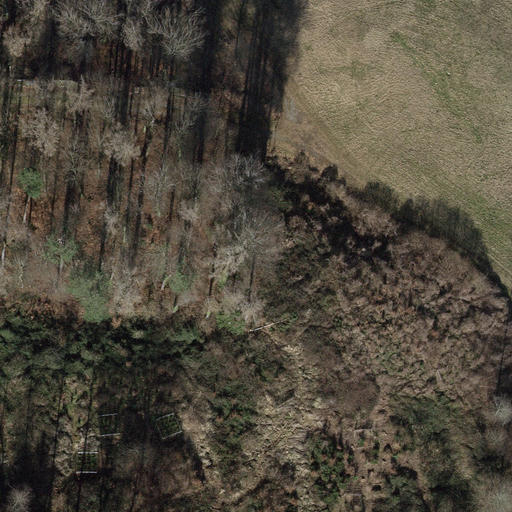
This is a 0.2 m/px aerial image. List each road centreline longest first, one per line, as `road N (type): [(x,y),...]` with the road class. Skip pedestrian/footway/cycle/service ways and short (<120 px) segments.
road 1 (track): [(0,97),(160,101),(231,117),(360,185),(511,291)]
road 2 (track): [(212,0),(276,82),(299,152)]
